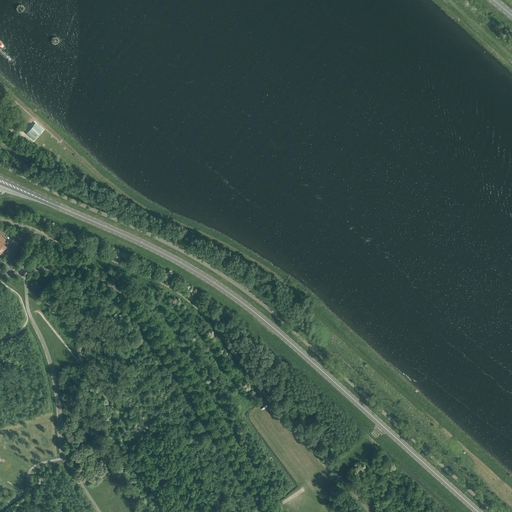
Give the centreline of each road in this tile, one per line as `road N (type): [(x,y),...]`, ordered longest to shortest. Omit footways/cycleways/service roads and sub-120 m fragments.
road 1 (primary): [(478,511),(212,281),(0,180)]
road 2 (tertiary): [(275,511),(181,365),(120,292),(79,267),(0,273)]
road 3 (unknown): [(191,511),(38,311),(26,313)]
